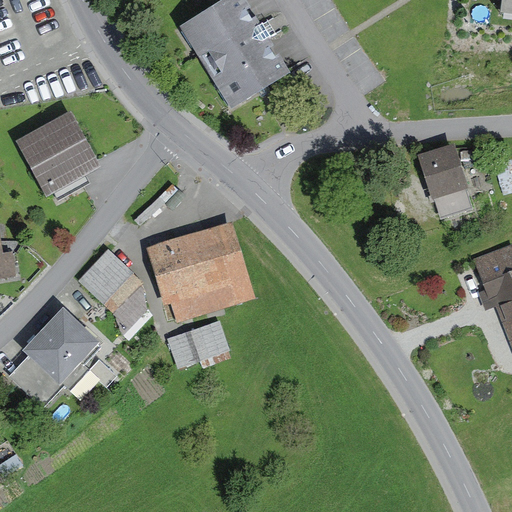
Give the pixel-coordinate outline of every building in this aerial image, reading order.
[(243,0),(225,0),(183,27),(233,106),(289,71),(243,0)] [(511,0),(505,0),(503,14),(511,15),(511,0)] [(101,171),(69,114),(19,142),(51,199),(101,171)] [(455,147),(423,156),(434,196),(467,187),(455,147)] [(249,298),(228,226),(157,247),(178,318),(249,298)] [(2,255),(0,244),(0,276),(14,275),(11,254),(2,255)] [(511,250),(478,263),(488,290),(480,293),(486,309),(499,304),(511,339),(511,250)] [(142,285),(109,254),(82,282),(115,313),(142,285)] [(96,341),(63,309),(25,348),(58,380),(96,341)] [(216,324),(169,342),(179,368),(226,351),(216,324)]
